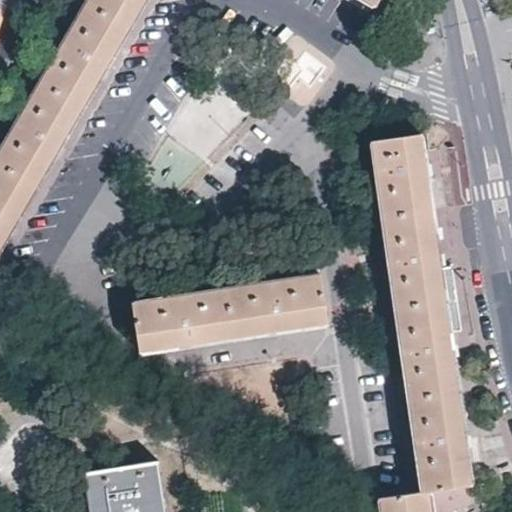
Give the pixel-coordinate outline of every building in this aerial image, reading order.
[(113,56),(145,0),(86,0),(0,148),(0,248),(20,213),(53,157),(66,135),(86,101),(100,79),(113,56)] [(377,0),(397,13),(406,0),(377,0)] [(10,62),(0,58),(0,71),(4,72),(10,62)] [(449,332),(440,268),(436,241),(427,177),(421,133),(373,141),(423,491),(407,493),(379,497),(380,511),(432,511),(429,490),(471,484),(462,422),(453,358),(449,332)] [(320,273),(132,302),(140,352),(202,342),(267,333),(328,323),(320,273)] [(166,511),(158,460),(83,472),(89,511),(166,511)]
